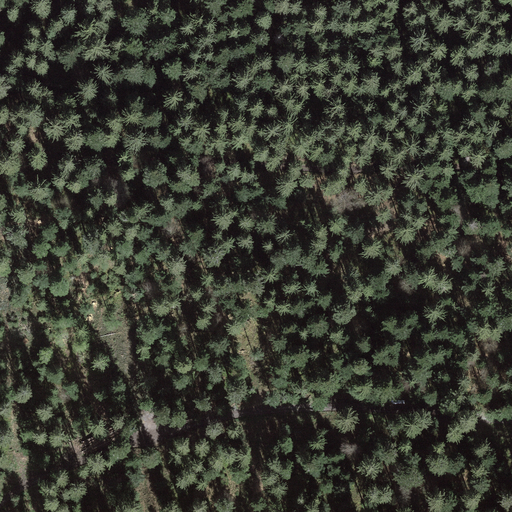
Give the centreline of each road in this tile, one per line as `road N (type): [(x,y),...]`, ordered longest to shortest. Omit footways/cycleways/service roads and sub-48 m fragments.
road 1 (track): [(0,506),(76,460),(198,420),(311,403),(511,417)]
road 2 (track): [(511,174),(85,152),(0,134)]
